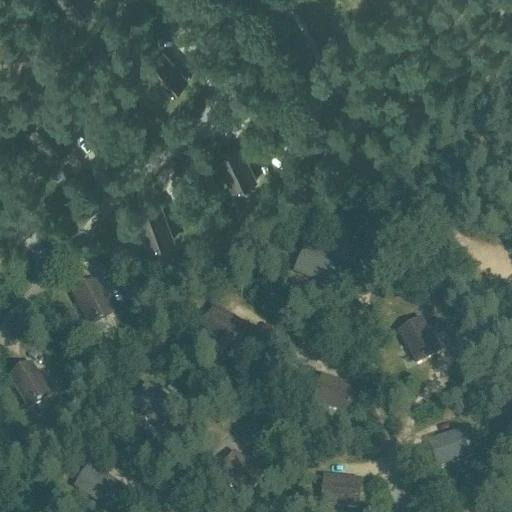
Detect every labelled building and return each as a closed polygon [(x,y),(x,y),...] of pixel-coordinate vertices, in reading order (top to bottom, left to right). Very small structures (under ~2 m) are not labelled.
[(93,0),(57,0),(73,21),(96,4),(93,0)] [(164,52),(143,70),(168,98),(189,80),(164,52)] [(51,162),(73,143),(48,115),(27,132),(51,162)] [(241,147),(216,159),(233,192),(257,181),(241,147)] [(162,205),(137,215),(148,249),(175,240),(162,205)] [(340,265),(305,249),(294,275),(328,290),(340,265)] [(98,283),(72,296),(89,330),(115,317),(98,283)] [(215,309),(201,333),(234,352),(247,328),(215,309)] [(422,320),(397,335),(417,367),(441,352),(422,320)] [(32,365),(8,379),(28,412),(52,398),(32,365)] [(322,377),(313,404),(349,416),(358,390),(322,377)] [(146,386),(130,410),(162,430),(177,405),(146,386)] [(462,432),(429,443),(438,470),(473,458),(462,432)] [(234,454),(217,476),(249,499),(265,477),(234,454)] [(121,487),(90,467),(74,490),(105,511),(121,487)] [(324,478),(321,506),(359,510),(361,482),(324,478)]
